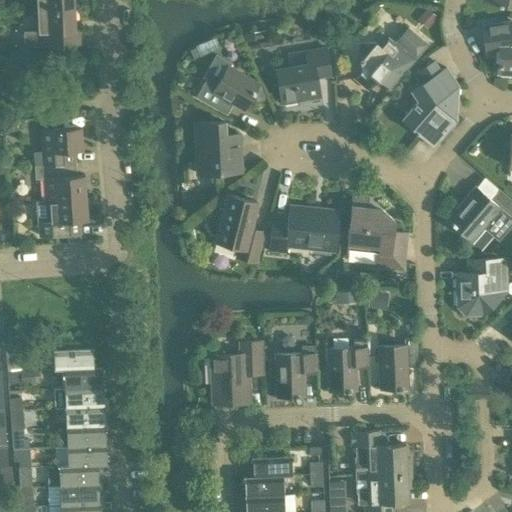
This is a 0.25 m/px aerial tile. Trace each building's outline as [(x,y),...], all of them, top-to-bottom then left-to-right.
[(35,0),(36,10),(73,8),(72,0),(35,0)] [(73,28),(73,8),(36,10),(36,30),(22,30),(22,45),(79,43),(78,28),(73,28)] [(499,52),(498,72),(511,73),(511,20),(482,25),(486,51),(499,52)] [(377,78),(389,87),(426,44),(407,27),(406,27),(409,30),(397,44),(388,37),(381,46),(375,41),(358,42),(360,69),(353,77),(367,89),(377,78)] [(276,69),(281,102),(319,96),(315,76),(330,74),(325,47),(306,50),(306,51),(310,51),(312,63),(276,69)] [(433,146),(455,120),(458,85),(446,66),(440,70),(433,60),(413,73),(420,84),(411,90),(417,100),(402,119),(433,146)] [(244,109),(259,83),(228,64),(218,82),(208,77),(197,95),(218,108),(224,97),(244,109)] [(195,122),(197,172),(241,170),(239,133),(224,134),(224,120),(195,122)] [(34,151),(35,165),(76,162),(76,149),(83,149),(81,126),(41,129),(42,150),(34,151)] [(77,174),(76,162),(35,165),(36,178),(45,177),(46,199),(86,196),(85,174),(77,174)] [(475,185),(446,219),(471,241),(484,226),(496,236),(511,218),(511,199),(498,188),(490,198),(475,185)] [(257,201),(227,193),(223,210),(218,210),(212,212),(209,216),(207,223),(208,228),(212,232),(217,234),(215,239),(239,245),(236,255),(256,260),(264,230),(250,227),(257,201)] [(353,195),(351,207),(347,248),(379,251),(377,265),(404,268),(408,232),(393,230),(395,218),(369,196),(353,195)] [(88,219),(86,196),(46,199),(48,220),(39,221),(40,235),(67,233),(80,232),(81,232),(80,219),(88,219)] [(289,204),(287,224),(272,222),(269,249),(286,251),(286,244),(335,249),(340,210),(289,204)] [(80,232),(67,233),(68,241),(81,240),(80,232)] [(507,290),(506,257),(467,259),(468,272),(456,272),(457,306),(466,314),(483,313),(495,300),(495,289),(505,289),(505,290),(507,290)] [(418,337),(405,337),(405,344),(378,345),(380,387),(408,386),(407,361),(419,361),(418,337)] [(353,346),(351,346),(327,347),(328,389),(356,388),(355,363),(367,363),(366,339),(353,339),(353,346)] [(211,354),(213,401),(249,400),(248,372),(262,372),(261,340),(240,341),(240,353),(211,354)] [(315,369),(315,345),(301,345),(302,352),(275,353),(276,395),(304,394),(303,369),(315,369)] [(54,368),(62,368),(62,367),(92,366),(91,347),(54,349),(54,368)] [(17,351),(5,351),(6,363),(17,362),(17,351)] [(105,365),(92,366),(62,367),(62,368),(63,387),(101,385),(101,374),(106,374),(105,365)] [(20,370),(7,370),(7,383),(21,383),(20,370)] [(102,397),(101,385),(63,387),(64,406),(107,404),(107,396),(102,397)] [(22,396),(9,398),(9,409),(23,408),(22,396)] [(107,412),(107,404),(64,406),(65,426),(103,424),(102,412),(107,412)] [(24,425),(23,408),(9,409),(11,427),(24,425)] [(104,435),(103,424),(65,426),(65,445),(109,443),(108,435),(104,435)] [(355,456),(356,473),(411,472),(410,457),(406,457),(405,442),(380,443),(379,429),(351,430),(351,445),(356,445),(356,456),(355,456)] [(11,436),(12,447),(25,446),(24,435),(11,436)] [(109,451),(109,443),(65,445),(66,465),(100,463),(104,463),(104,451),(109,451)] [(307,453),(320,452),(319,444),(307,445),(307,453)] [(26,460),(25,446),(12,447),(14,460),(26,460)] [(0,465),(9,465),(8,463),(8,452),(0,452),(0,465)] [(252,475),(281,474),(290,473),(289,452),(247,454),(247,462),(251,462),(252,475)] [(308,460),(308,472),(321,472),(320,459),(308,460)] [(100,470),(100,463),(66,465),(66,464),(57,465),(58,484),(97,482),(96,471),(100,470)] [(321,483),(321,472),(308,472),(309,484),(321,483)] [(412,485),(411,472),(356,473),(356,490),(357,490),(358,502),(364,501),(364,511),(392,511),(392,500),(407,500),(407,485),(412,485)] [(18,475),(19,486),(32,485),(31,473),(18,475)] [(281,493),(281,474),(252,475),(238,476),(238,483),(244,483),(245,494),(281,493)] [(329,478),(330,511),(347,511),(346,477),(329,478)] [(97,494),(97,482),(58,484),(59,503),(102,501),(101,493),(97,494)] [(33,498),(32,485),(19,486),(20,499),(33,498)] [(282,511),(281,493),(245,494),(245,506),(239,506),(239,511),(282,511)] [(310,499),(311,511),(322,511),(322,499),(310,499)] [(102,509),(102,501),(59,503),(59,511),(97,511),(98,509),(102,509)]
